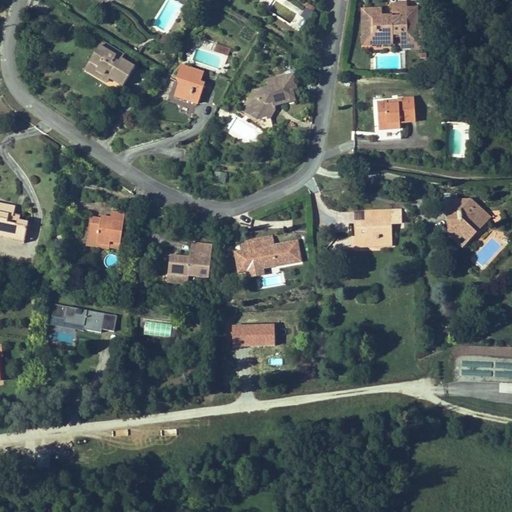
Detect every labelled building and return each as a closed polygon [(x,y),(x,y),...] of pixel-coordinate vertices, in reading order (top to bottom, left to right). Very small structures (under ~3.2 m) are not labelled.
[(410,19),(410,11),(411,5),(396,5),(395,19),(410,19)] [(423,47),(424,26),(419,26),(420,11),(410,11),(410,19),(395,19),(386,18),(379,13),(374,19),(366,19),(365,39),(373,39),(373,47),(389,47),(389,44),(396,44),(396,40),(404,40),(404,51),(414,51),(414,47),(423,47)] [(366,11),(366,19),(374,19),(379,13),(386,18),(386,11),(366,11)] [(104,43),(101,47),(107,51),(110,46),(104,43)] [(107,51),(101,47),(89,67),(103,75),(106,70),(113,74),(109,79),(125,88),(136,69),(122,61),(121,64),(116,61),(121,53),(110,46),(107,51)] [(230,58),(232,50),(218,46),(216,54),(230,58)] [(126,56),(121,53),(116,61),(121,64),(122,61),(126,56)] [(184,86),(180,97),(203,103),(209,83),(203,81),(205,72),(184,66),(181,77),(186,78),(184,86)] [(105,86),(109,79),(113,74),(106,70),(103,75),(89,67),(85,74),(105,86)] [(257,92),(250,105),(256,108),(252,115),(261,120),(265,113),(273,118),(277,110),(276,107),(273,96),(277,95),(279,99),(287,97),(289,104),(297,102),(294,89),(297,88),(294,76),(272,81),(274,88),(257,92)] [(276,107),(289,104),(287,97),(279,99),(277,95),(273,96),(276,107)] [(378,104),(381,134),(392,133),(392,126),(403,125),(418,124),(415,97),(401,98),(401,102),(378,104)] [(256,108),(250,105),(246,112),(252,115),(256,108)] [(265,113),(261,120),(276,129),(273,118),(265,113)] [(237,127),(229,130),(232,137),(240,134),(243,140),(254,136),(247,118),(236,122),(237,127)] [(451,128),(449,154),(463,155),(464,128),(451,128)] [(214,182),(226,182),(226,172),(214,172),(214,182)] [(465,240),(481,223),(476,218),(481,212),(469,199),(461,200),(461,214),(452,214),(452,226),(447,226),(447,236),(452,240),(458,233),(465,240)] [(461,214),(461,200),(446,200),(447,226),(452,226),(452,214),(461,214)] [(14,217),(14,212),(0,209),(0,239),(15,241),(15,239),(26,240),(28,226),(18,224),(14,224),(13,227),(7,227),(8,220),(13,220),(14,217)] [(389,246),(388,223),(399,223),(399,209),(375,210),(375,221),(362,222),(353,222),(354,244),(365,244),(366,247),(389,246)] [(375,221),(375,210),(362,210),(362,222),(375,221)] [(486,217),(481,212),(476,218),(481,223),(486,217)] [(100,221),(124,224),(125,215),(111,213),(110,219),(100,218),(100,221)] [(14,224),(18,224),(19,218),(14,217),(13,220),(8,220),(7,227),(13,227),(14,224)] [(90,220),(86,248),(96,250),(97,244),(109,245),(108,248),(120,249),(124,224),(100,221),(90,220)] [(458,233),(452,240),(459,246),(465,240),(458,233)] [(234,255),(237,275),(246,274),(262,271),(299,265),(296,245),(272,249),(271,238),(245,242),(245,246),(246,253),(239,254),(234,255)] [(210,281),(214,247),(198,245),(197,257),(190,256),(190,260),(185,259),(185,262),(182,262),(183,259),(171,258),(169,278),(178,279),(177,286),(187,287),(188,279),(210,281)] [(262,271),(246,274),(247,281),(263,279),(262,271)] [(178,279),(169,278),(169,285),(177,286),(178,279)] [(115,332),(118,315),(54,304),(50,324),(103,333),(104,330),(115,332)] [(145,323),(144,335),(172,336),(172,324),(145,323)]
